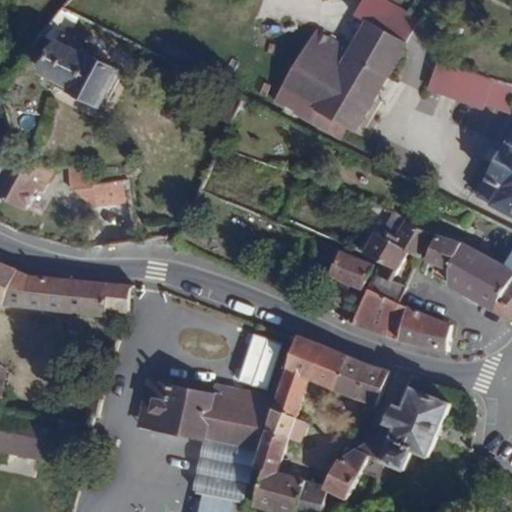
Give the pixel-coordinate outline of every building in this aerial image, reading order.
[(363,21),(405,44),(420,18),(411,13),(386,0),(360,0),(352,15),(363,21)] [(357,133),(408,46),(405,44),(363,21),(349,49),(317,28),(274,103),(342,140),(348,128),(357,133)] [(106,93),(120,65),(91,53),(98,39),(101,40),(103,35),(86,30),(73,23),(67,35),(61,40),(55,49),(45,69),(74,82),(72,87),(104,103),(106,102),(108,101),(109,99),(108,96),(106,93)] [(488,108),(497,80),(440,64),(432,91),(488,108)] [(247,94),(213,77),(211,82),(209,87),(243,102),(247,94)] [(511,114),(511,112),(511,84),(497,80),(488,108),(511,114)] [(511,131),(476,198),(511,217),(511,131)] [(0,170),(13,151),(12,148),(0,141),(0,170)] [(24,150),(0,188),(0,193),(29,211),(55,169),(24,150)] [(97,179),(97,160),(74,158),(72,185),(76,186),(97,199),(133,197),(130,176),(97,179)] [(487,241),(494,225),(458,208),(444,237),(449,239),(463,245),(468,232),(487,241)] [(406,288),(422,255),(433,259),(444,238),(403,218),(400,226),(406,228),(400,239),(392,236),(389,241),(379,237),(369,261),(386,269),(383,275),(382,277),(406,288)] [(439,262),(449,239),(444,237),(444,238),(433,259),(439,262)] [(452,267),(463,245),(449,239),(439,262),(446,265),(450,266),(452,267)] [(511,266),(463,245),(452,267),(450,266),(455,287),(492,308),(511,276),(511,266)] [(383,275),(341,256),(332,278),(373,296),(375,292),(382,277),(383,275)] [(440,278),(446,265),(439,262),(433,259),(428,271),(440,278)] [(135,288),(29,278),(0,267),(0,306),(19,309),(110,317),(110,312),(130,315),(135,288)] [(511,320),(511,276),(492,308),(511,320)] [(417,292),(406,288),(382,277),(375,292),(412,307),(417,292)] [(411,315),(412,307),(375,292),(373,296),(358,329),(404,345),(411,315)] [(453,355),(458,327),(411,315),(404,345),(453,355)] [(254,334),(241,380),(269,388),(282,342),(254,334)] [(338,397),(350,359),(305,343),(278,430),(304,437),(319,391),(338,397)] [(388,406),(398,377),(350,359),(338,397),(378,410),(381,404),(388,406)] [(200,508),(206,510),(205,511),(253,511),(256,505),(267,472),(259,470),(281,400),(222,386),(219,397),(206,394),(154,382),(146,427),(210,441),(200,488),(210,491),(209,496),(204,495),(200,508)] [(419,393),(408,416),(400,413),(389,438),(348,467),(340,490),(318,483),(308,511),(353,511),(379,464),(412,479),(422,458),(440,464),(460,410),(419,393)] [(109,426),(114,399),(104,397),(100,424),(109,426)] [(0,442),(35,449),(32,468),(84,477),(91,436),(50,429),(5,422),(6,415),(0,414),(0,442)] [(301,511),(308,511),(318,483),(292,474),(299,450),(304,437),(278,430),(267,467),(272,468),(264,500),(301,511)]
